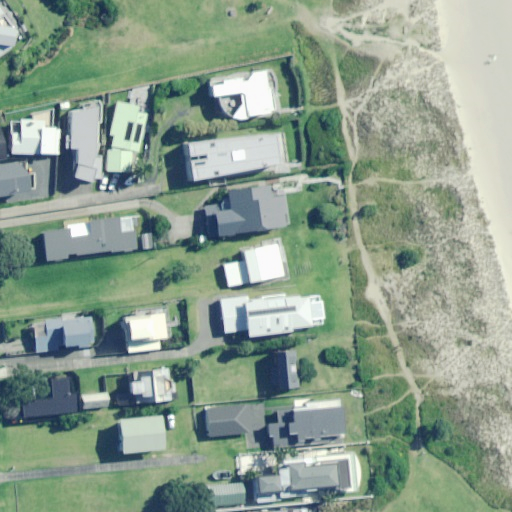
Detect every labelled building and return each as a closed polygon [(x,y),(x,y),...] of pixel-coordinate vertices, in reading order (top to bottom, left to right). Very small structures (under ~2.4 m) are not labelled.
[(0,0),(0,52),(26,37),(2,0),(0,0)] [(271,69),(206,83),(209,97),(238,91),(243,117),(272,110),(269,94),(276,92),(271,69)] [(134,114),(135,105),(113,102),(104,169),(128,172),(131,150),(139,152),(144,115),(134,114)] [(62,129),(62,148),(71,148),(74,169),(71,177),(90,184),(92,176),(99,176),(100,154),(93,154),(93,121),(99,122),(99,103),(67,112),(67,129),(62,129)] [(57,128),(50,128),(50,113),(36,112),(36,119),(17,119),(16,133),(7,133),(7,153),(57,154),(57,128)] [(191,180),(287,162),(282,130),(185,147),(191,180)] [(0,195),(27,191),(22,160),(0,163),(0,195)] [(283,193),(269,195),(267,185),(226,191),(227,203),(205,206),(209,237),(287,225),(283,193)] [(150,230),(119,233),(118,218),(68,222),(69,228),(42,231),(44,260),(67,258),(66,255),(152,247),(150,230)] [(228,286),(282,275),(276,244),(241,251),(243,260),(224,264),(228,286)] [(289,328),(319,326),(317,295),(220,301),(222,332),(245,330),(246,337),(289,335),(289,328)] [(178,325),(176,309),(121,316),(125,353),(158,349),(157,339),(169,338),(168,326),(178,325)] [(36,351),(92,348),(90,319),(34,322),(36,351)] [(298,388),(297,351),(274,352),(275,388),(298,388)] [(129,403),(169,400),(166,369),(126,373),(129,403)] [(75,392),(71,392),(70,378),(10,384),(13,419),(77,412),(75,392)] [(81,408),(107,407),(106,393),(80,394),(81,408)] [(332,438),(342,437),(338,400),(288,404),(288,409),(268,410),(271,447),(332,442),(332,438)] [(209,436),(251,432),(249,405),(207,409),(209,436)] [(120,453),(162,449),(160,416),(117,419),(120,453)] [(304,491),(312,491),(312,487),(329,486),(330,493),(355,491),(352,453),(273,460),(274,476),(256,477),(258,503),(278,501),(278,498),(305,496),(304,491)] [(212,505),(244,503),(242,483),(210,486),(212,505)]
